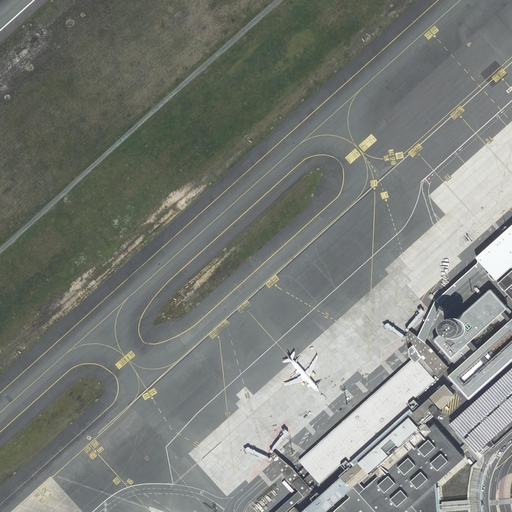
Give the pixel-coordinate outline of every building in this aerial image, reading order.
[(511,223),(476,256),(479,260),(484,265),(496,280),(511,265),(511,223)] [(436,304),(484,265),(479,260),(431,302),(415,335),(422,340),(436,304)] [(511,270),(498,283),(508,294),(511,298),(511,270)] [(511,316),(507,322),(499,313),(506,308),(499,301),(490,293),(459,318),(462,319),(465,321),(466,323),(467,324),(467,325),(467,326),(468,328),(467,330),(467,332),(466,333),(465,334),(464,336),(463,337),(461,337),(459,338),(457,338),(455,338),(453,337),(451,336),(449,333),(448,331),(448,329),(448,328),(432,340),(456,367),(445,376),(451,382),(463,395),(466,399),(511,359),(511,316)] [(448,329),(448,331),(449,333),(451,336),(453,337),(455,338),(457,338),(459,338),(461,337),(463,337),(464,336),(465,334),(466,333),(467,332),(467,330),(468,328),(467,326),(467,325),(467,324),(466,323),(465,321),(462,319),(459,318),(455,318),(452,320),(450,322),(448,324),(448,328),(448,329)] [(298,461),(309,474),(304,480),(293,467),(275,451),(270,455),(283,474),(299,491),(274,511),(286,511),(304,497),(314,488),(312,486),(316,482),(319,484),(343,464),(348,470),(298,511),(437,511),(437,508),(436,506),(435,483),(462,458),(458,452),(432,424),(427,428),(423,423),(438,411),(454,396),(445,387),(442,384),(427,398),(419,406),(412,400),(435,380),(432,377),(435,373),(438,377),(448,367),(427,345),(424,342),(422,340),(416,336),(415,335),(409,330),(405,334),(411,342),(416,349),(418,353),(420,358),(417,361),(414,357),(298,461)] [(511,421),(511,369),(451,424),(469,444),(477,453),(481,450),(484,447),(511,421)] [(446,501),(442,502),(443,511),(447,511),(468,510),(468,511),(480,511),(480,507),(480,501),(480,484),(484,471),(482,470),(471,468),(468,499),(446,501)]
